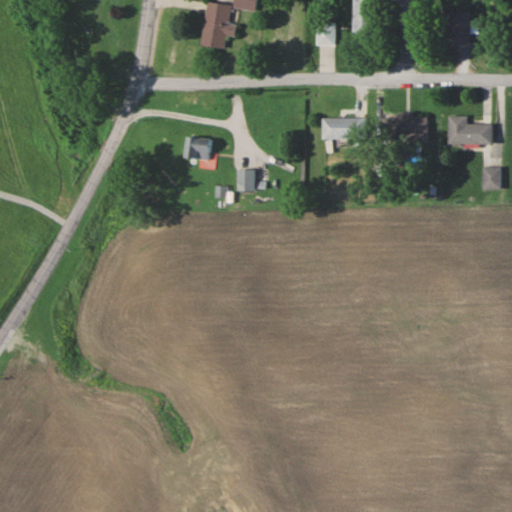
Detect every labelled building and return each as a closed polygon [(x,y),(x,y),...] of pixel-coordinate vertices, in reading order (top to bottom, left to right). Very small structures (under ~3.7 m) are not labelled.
[(256,0),(233,0),(232,8),(255,10),(256,0)] [(355,0),(354,33),(374,33),(375,0),(355,0)] [(224,48),(226,36),(235,37),(237,23),(229,22),(231,5),(206,1),(200,45),(224,48)] [(471,10),(449,11),(449,44),(471,44),(471,10)] [(335,45),(336,24),(318,23),(317,44),(335,45)] [(428,139),(428,114),(389,113),(388,139),(428,139)] [(449,143),(493,144),(493,123),(468,123),(468,115),(449,115),(449,143)] [(368,138),(368,117),(323,117),(324,139),(368,138)] [(185,156),(209,160),(213,139),(189,135),(185,156)] [(500,166),(481,167),(482,189),(500,188),(500,166)] [(256,169),(238,168),(238,191),(255,191),(256,169)]
